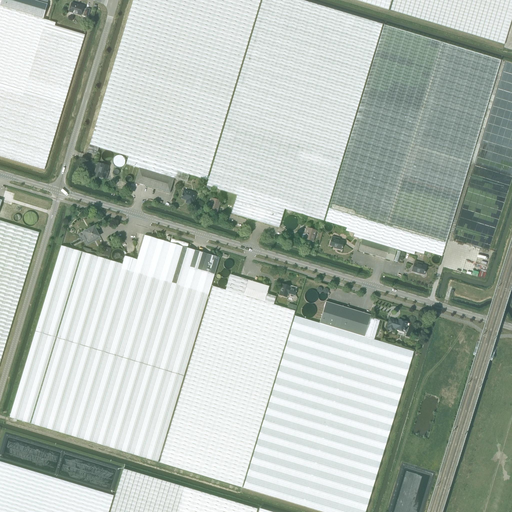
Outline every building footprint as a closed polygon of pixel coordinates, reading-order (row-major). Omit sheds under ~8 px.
[(32,0),(1,0),(0,4),(0,5),(43,19),(48,0),(47,0),(35,0),(35,1),(32,0)] [(125,164),(139,168),(174,179),(187,183),(189,175),(206,180),(259,0),(132,0),(87,152),(96,155),(98,148),(128,156),(125,164)] [(236,195),(284,210),(322,221),(381,24),(301,0),(262,0),(205,189),(210,190),(211,188),(236,195)] [(355,0),(388,10),(391,0),(355,0)] [(511,0),(393,0),(390,10),(504,45),(511,17),(511,0)] [(87,17),(89,10),(86,9),(83,8),(84,6),(79,5),(71,3),(69,12),(81,15),(84,15),(84,16),(87,17)] [(43,19),(0,5),(0,157),(44,170),(84,35),(55,26),(56,22),(43,19)] [(353,236),(361,239),(396,250),(414,255),(415,252),(423,254),(424,251),(442,257),(501,60),(384,24),(324,221),(346,228),(345,231),(354,233),(353,236)] [(106,174),(108,166),(97,162),(93,175),(106,179),(107,174),(106,174)] [(170,193),(174,179),(139,168),(135,183),(170,193)] [(193,202),(195,193),(183,190),(180,198),(186,200),(185,203),(191,205),(192,202),(193,202)] [(284,210),(236,195),(230,214),(279,228),(284,210)] [(217,213),(220,201),(211,199),(210,203),(208,203),(207,204),(206,206),(207,207),(208,208),(208,210),(217,213)] [(0,220),(0,361),(7,340),(39,233),(0,220)] [(89,241),(98,236),(97,233),(98,233),(96,229),(95,230),(93,227),(84,232),(86,235),(85,235),(87,239),(88,238),(89,241)] [(312,241),(315,231),(307,228),(305,235),(302,235),(302,237),(303,239),(312,241)] [(122,264),(108,260),(109,257),(91,251),(90,254),(61,246),(9,417),(158,462),(219,258),(154,238),(144,235),(137,260),(125,256),(122,264)] [(340,250),(343,242),(339,240),(339,239),(331,237),(328,246),(336,248),(336,249),(340,250)] [(396,250),(361,239),(357,251),(393,261),(396,250)] [(423,275),(425,266),(421,265),(421,264),(414,261),(411,270),(419,273),(423,275)] [(261,266),(259,272),(267,274),(269,268),(261,266)] [(230,275),(225,290),(264,302),(266,294),(269,286),(230,275)] [(291,294),(290,295),(290,296),(291,297),(292,297),(293,297),(293,296),(293,295),(295,295),(296,290),(289,288),(290,287),(282,284),(279,295),(287,297),(288,293),(291,294)] [(276,297),(266,294),(264,302),(225,290),(212,286),(159,462),(242,487),(295,311),(273,304),(276,297)] [(326,301),(319,323),(364,337),(370,317),(371,315),(326,301)] [(380,320),(370,317),(364,337),(319,323),(295,316),(243,488),(323,511),(365,511),(413,352),(374,340),(380,320)] [(406,332),(407,326),(406,326),(407,322),(398,320),(398,321),(389,319),(387,326),(388,326),(387,329),(392,331),(393,328),(396,329),(395,330),(404,332),(404,331),(406,332)] [(0,511),(108,511),(113,495),(0,461),(0,511)] [(256,511),(257,509),(123,469),(116,492),(110,511),(256,511)]
